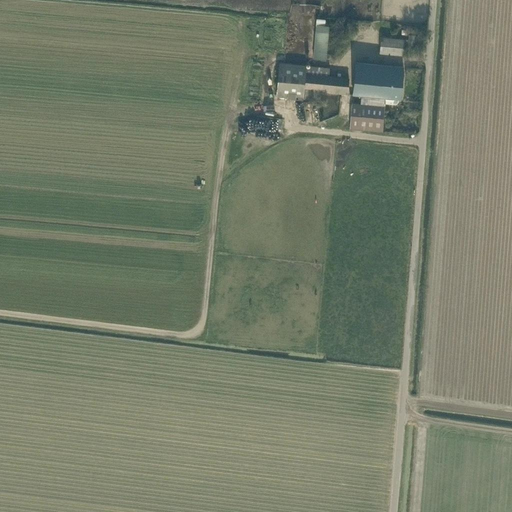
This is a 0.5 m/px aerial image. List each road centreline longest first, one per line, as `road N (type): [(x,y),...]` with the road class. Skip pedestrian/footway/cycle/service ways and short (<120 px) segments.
road 1 (track): [(0,315),(195,338),(225,155),(297,129),(423,142)]
road 2 (unclassified): [(395,511),(433,0)]
road 3 (track): [(0,325),(406,376)]
